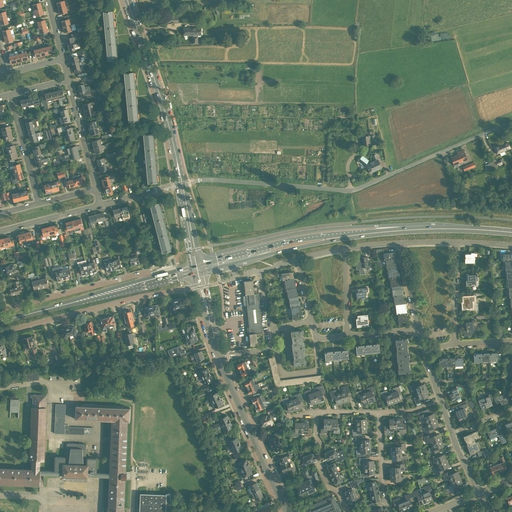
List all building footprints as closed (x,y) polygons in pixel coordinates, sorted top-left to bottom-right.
[(105,28),(114,27),(113,11),(104,12),(105,28)] [(116,43),(114,27),(105,28),(107,44),(116,43)] [(72,37),(66,39),(67,45),(73,44),(78,43),(76,36),(78,35),(77,33),(72,34),(73,37),(72,37)] [(73,44),(67,45),(69,52),(75,50),(74,47),(79,46),(78,43),(73,44)] [(116,43),(107,44),(108,60),(117,60),(116,43)] [(79,65),(82,65),(81,61),(78,62),(72,64),(75,73),(81,72),(79,65)] [(126,89),(135,89),(134,72),(125,73),(126,89)] [(135,89),(126,89),(128,105),(137,105),(135,89)] [(85,91),(79,92),(81,99),(91,96),(90,90),(88,90),(85,91)] [(46,101),(43,102),(44,106),(45,108),(48,107),(47,104),(53,102),(52,100),(50,93),(44,94),(46,101)] [(94,102),(90,103),(83,105),(84,111),(91,109),(94,108),(93,105),(95,105),(94,102)] [(137,105),(128,105),(129,122),(138,121),(137,105)] [(62,117),(69,115),(67,109),(60,111),(62,117)] [(93,115),(91,109),(84,111),(86,117),(93,115)] [(69,115),(62,117),(57,118),(58,121),(60,121),(61,124),(70,122),(69,115)] [(29,122),(26,123),(27,129),(37,127),(36,121),(38,121),(37,119),(38,119),(38,117),(32,118),(32,120),(33,122),(32,122),(32,121),(30,122),(29,122)] [(96,121),(94,121),(87,123),(89,129),(99,127),(97,121),(96,121)] [(3,135),(11,133),(9,126),(2,128),(3,135)] [(37,127),(27,129),(29,135),(35,134),(34,131),(37,130),(36,129),(42,128),(42,126),(37,127)] [(67,126),(57,128),(58,132),(64,131),(65,132),(66,136),(73,134),(72,127),(68,129),(67,126)] [(99,127),(89,129),(90,136),(100,133),(99,130),(103,129),(102,126),(99,127)] [(42,132),(35,134),(29,135),(30,142),(34,141),(34,142),(39,141),(37,137),(40,136),(39,135),(42,134),(42,132)] [(11,133),(3,135),(5,141),(12,139),(11,133)] [(73,134),(66,136),(64,136),(65,143),(75,140),(73,134)] [(145,151),(154,150),(153,134),(144,135),(145,151)] [(362,146),(371,145),(370,136),(361,137),(362,146)] [(101,146),(99,142),(101,141),(100,139),(98,139),(99,140),(92,141),(94,148),(101,146)] [(510,148),(508,142),(500,145),(499,145),(494,147),(496,154),(510,148)] [(14,145),(12,146),(11,144),(4,146),(4,148),(7,147),(8,153),(8,154),(16,152),(14,145)] [(76,146),(73,147),(72,144),(66,146),(68,155),(78,152),(76,146)] [(101,146),(94,148),(95,154),(102,152),(103,152),(102,148),(104,148),(109,147),(108,144),(101,146)] [(32,150),(34,156),(41,154),(39,148),(39,146),(32,147),(33,150),(32,150)] [(156,166),(154,150),(145,151),(147,167),(156,166)] [(464,150),(457,153),(457,155),(451,158),(455,168),(459,166),(458,164),(468,160),(464,150)] [(8,153),(6,154),(6,157),(9,156),(10,160),(13,159),(14,159),(17,158),(16,152),(8,154),(8,153)] [(78,152),(68,155),(64,156),(65,158),(69,157),(69,158),(72,158),(73,160),(80,159),(78,152)] [(357,161),(364,166),(369,160),(362,154),(357,161)] [(375,161),(372,162),(376,170),(381,168),(378,160),(375,155),(373,156),(375,161)] [(42,160),(35,162),(37,168),(44,166),(43,163),(47,162),(47,161),(49,160),(49,158),(42,160)] [(98,166),(108,164),(107,159),(105,158),(97,160),(98,166)] [(376,170),(372,162),(366,165),(370,173),(376,170)] [(12,166),(13,169),(11,169),(10,170),(11,174),(21,171),(20,164),(13,166),(12,166)] [(108,164),(98,166),(100,172),(110,170),(108,164)] [(156,166),(147,167),(148,183),(157,182),(156,166)] [(21,171),(11,174),(10,175),(11,179),(12,179),(13,181),(12,181),(13,184),(19,182),(18,180),(23,178),(21,171)] [(83,184),(82,181),(84,181),(82,174),(74,176),(74,177),(74,179),(76,186),(83,184)] [(104,177),(105,179),(102,180),(104,187),(110,185),(113,184),(112,182),(113,182),(112,179),(109,179),(109,178),(108,178),(108,176),(104,177)] [(67,181),(66,182),(67,185),(68,185),(69,188),(76,186),(74,179),(74,177),(72,178),(73,180),(67,181)] [(56,182),(50,184),(53,192),(59,190),(58,186),(60,185),(59,181),(56,181),(56,182)] [(44,185),(44,186),(42,186),(43,190),(45,189),(46,194),(53,192),(50,184),(44,185)] [(110,185),(104,187),(105,194),(108,193),(109,195),(112,194),(112,192),(110,185)] [(19,193),(21,200),(28,198),(26,191),(19,193)] [(14,194),(12,195),(14,202),(21,200),(19,193),(14,194)] [(154,221),(163,219),(159,203),(150,205),(154,221)] [(127,206),(120,208),(122,214),(124,214),(125,214),(127,214),(128,218),(131,217),(130,211),(128,211),(127,206)] [(113,210),(114,215),(113,215),(114,222),(118,221),(117,216),(119,216),(119,215),(122,214),(120,208),(113,210)] [(103,213),(96,215),(97,221),(98,223),(103,222),(105,226),(108,225),(106,217),(104,218),(103,213)] [(89,216),(90,221),(89,222),(90,228),(94,227),(93,223),(95,222),(95,221),(97,221),(96,215),(89,216)] [(81,218),(72,221),(75,231),(83,229),(81,218)] [(163,219),(154,221),(158,237),(167,234),(163,219)] [(65,222),(66,227),(64,228),(65,231),(67,230),(69,230),(70,233),(75,231),(72,221),(65,222)] [(54,225),(48,227),(50,235),(56,233),(58,232),(57,229),(55,230),(54,225)] [(41,229),(42,233),(40,234),(41,237),(43,236),(43,237),(50,235),(48,227),(41,229)] [(31,231),(24,233),(26,241),(27,244),(27,243),(33,241),(33,239),(35,238),(34,235),(32,236),(31,231)] [(24,233),(18,235),(20,243),(21,246),(27,244),(26,241),(24,233)] [(171,250),(167,234),(158,237),(163,252),(171,250)] [(10,237),(3,238),(5,247),(12,245),(14,244),(13,241),(11,242),(10,237)] [(135,253),(128,255),(129,257),(131,265),(139,263),(138,258),(137,255),(138,255),(138,253),(141,253),(140,247),(136,248),(136,247),(136,246),(133,247),(135,253)] [(383,256),(381,260),(384,260),(386,260),(394,259),(395,259),(394,252),(383,253),(383,256)] [(471,253),(471,254),(465,254),(465,263),(471,263),(474,263),(475,253),(471,253)] [(505,261),(511,260),(511,253),(503,254),(503,261),(505,261)] [(112,261),(114,270),(121,268),(119,259),(120,259),(119,256),(117,256),(117,259),(112,261)] [(363,257),(363,258),(355,258),(356,270),(360,270),(360,274),(365,274),(363,268),(368,267),(367,257),(363,257)] [(105,259),(103,260),(104,263),(105,263),(107,271),(114,270),(112,261),(111,258),(105,259)] [(92,260),(92,263),(87,264),(89,273),(96,271),(94,262),(95,262),(94,259),(92,260)] [(394,264),(394,259),(386,260),(387,269),(388,269),(396,268),(397,268),(396,263),(394,264)] [(86,260),(77,262),(79,266),(80,266),(82,275),(89,273),(87,264),(86,260)] [(9,265),(9,266),(2,268),(3,273),(4,272),(5,276),(11,275),(11,272),(15,271),(14,267),(15,267),(14,264),(9,265)] [(72,277),(70,268),(71,268),(70,265),(68,266),(62,267),(65,279),(72,277)] [(62,266),(53,269),(54,273),(55,273),(58,281),(65,279),(62,267),(62,266)] [(396,268),(388,269),(389,278),(390,278),(398,277),(399,277),(398,273),(396,273),(396,268)] [(285,280),(294,279),(294,276),(293,276),(293,272),(278,274),(278,277),(282,277),(283,280),(285,280)] [(40,276),(38,276),(39,280),(41,288),(48,286),(46,278),(47,277),(46,274),(44,275),(44,277),(43,277),(42,277),(41,276),(40,276)] [(41,288),(39,280),(38,275),(34,276),(35,277),(32,278),(32,276),(30,277),(31,280),(32,280),(34,290),(41,288)] [(476,275),(473,275),(468,275),(468,280),(466,281),(466,286),(471,285),(476,284),(477,284),(477,281),(476,281),(476,275)] [(398,277),(390,278),(391,287),(392,287),(400,286),(401,286),(400,281),(398,282),(398,277)] [(295,283),(294,279),(285,280),(286,289),(287,289),(296,287),(295,283)] [(249,327),(262,326),(258,286),(253,287),(253,280),(244,281),(249,327)] [(10,289),(8,290),(9,293),(11,292),(12,295),(17,293),(18,294),(22,293),(21,288),(23,288),(22,284),(19,285),(18,283),(19,283),(18,281),(14,282),(15,288),(10,289)] [(400,286),(392,287),(393,296),(394,296),(402,295),(403,295),(402,290),(400,291),(400,286)] [(296,287),(287,289),(288,298),(289,298),(298,296),(297,292),(296,287)] [(356,292),(357,299),(365,299),(365,295),(366,294),(366,291),(368,291),(367,287),(357,288),(358,292),(356,292)] [(402,300),(402,295),(394,296),(395,305),(396,305),(404,304),(405,304),(404,300),(402,300)] [(298,296),(289,298),(290,307),(291,307),(300,305),(299,300),(298,300),(298,296)] [(475,304),(474,297),(464,297),(464,301),(465,301),(465,304),(463,304),(464,308),(473,308),(473,310),(476,310),(476,304),(475,304)] [(183,298),(179,299),(179,298),(176,299),(178,308),(182,307),(182,310),(185,309),(185,306),(183,298)] [(172,300),(172,301),(169,302),(171,310),(172,313),(175,312),(174,309),(178,308),(176,299),(172,300)] [(160,313),(160,312),(158,304),(154,305),(150,306),(153,315),(157,314),(160,313)] [(404,304),(396,305),(397,314),(406,313),(407,313),(406,308),(404,309),(404,304)] [(301,310),(300,305),(291,307),(293,319),(299,318),(299,315),(302,314),(302,310),(301,310)] [(147,307),(143,308),(146,317),(146,316),(147,319),(150,318),(149,316),(153,315),(150,306),(147,307)] [(131,328),(127,312),(123,313),(126,323),(129,333),(124,335),(127,345),(135,343),(133,338),(132,333),(131,330),(132,329),(131,328)] [(406,318),(406,313),(397,314),(399,326),(405,326),(404,322),(409,322),(408,317),(406,318)] [(358,322),(356,322),(357,327),(368,326),(367,314),(357,315),(358,322)] [(107,318),(109,326),(113,326),(114,329),(116,329),(115,325),(113,317),(111,317),(110,317),(109,316),(108,317),(107,318)] [(103,319),(101,320),(103,328),(104,332),(105,333),(107,332),(107,331),(106,327),(109,326),(107,318),(106,318),(106,317),(104,318),(103,319)] [(85,322),(86,323),(84,323),(86,332),(90,331),(91,335),(94,334),(92,325),(92,326),(91,322),(89,322),(89,321),(85,322)] [(473,322),(466,323),(466,330),(463,331),(464,336),(472,335),(471,331),(473,330),(473,322)] [(74,326),(71,327),(71,326),(67,327),(69,335),(73,334),(74,337),(76,336),(76,334),(74,326)] [(193,327),(191,328),(190,326),(181,329),(183,333),(185,332),(187,336),(195,334),(193,327)] [(264,344),(262,326),(249,327),(251,345),(264,344)] [(64,328),(64,329),(61,330),(62,337),(63,337),(64,340),(66,339),(66,336),(69,335),(67,327),(64,328)] [(292,340),(303,339),(303,337),(302,337),(302,330),(291,331),(292,340)] [(187,336),(188,340),(185,341),(187,345),(196,342),(195,341),(197,340),(195,334),(187,336)] [(34,338),(32,339),(32,336),(23,338),(26,350),(31,349),(33,357),(37,356),(36,352),(37,352),(36,348),(35,349),(35,348),(34,344),(35,344),(34,338)] [(396,348),(407,347),(406,338),(395,339),(396,348)] [(303,339),(292,340),(293,348),(303,347),(303,340),(303,339)] [(10,350),(5,352),(3,343),(0,344),(0,354),(1,354),(2,356),(8,355),(8,357),(12,356),(10,350)] [(372,354),(371,344),(363,345),(364,354),(372,354)] [(379,344),(371,344),(372,354),(380,353),(379,344)] [(364,354),(363,345),(356,346),(357,355),(364,354)] [(172,353),(170,354),(171,356),(173,356),(173,357),(181,354),(181,355),(186,353),(185,351),(182,351),(181,347),(178,348),(171,350),(172,353)] [(304,354),(303,347),(293,348),(294,356),(304,355),(304,354)] [(408,356),(407,347),(396,348),(397,357),(408,356)] [(341,360),(340,350),(332,351),(333,361),(341,360)] [(348,350),(340,350),(341,360),(349,359),(348,350)] [(194,353),(195,354),(190,356),(192,360),(196,358),(197,361),(204,359),(201,351),(194,353)] [(333,361),(332,351),(325,352),(325,361),(333,361)] [(490,363),(489,353),(481,354),(482,363),(482,364),(490,363)] [(497,353),(489,353),(490,363),(497,363),(497,353)] [(482,363),(481,354),(473,354),(474,363),(482,363)] [(59,355),(52,357),(54,366),(61,364),(59,355)] [(304,357),(304,355),(294,356),(294,365),(305,364),(304,357)] [(275,356),(268,358),(276,387),(322,381),(322,380),(321,377),(321,375),(281,380),(275,356)] [(409,364),(408,356),(397,357),(397,365),(409,364)] [(447,368),(447,358),(439,359),(439,368),(447,368)] [(454,358),(447,358),(447,368),(455,367),(454,358)] [(462,358),(454,358),(455,367),(463,367),(462,358)] [(248,364),(247,365),(245,361),(237,364),(239,369),(239,368),(240,370),(249,366),(248,364)] [(409,364),(397,365),(398,373),(409,372),(409,364)] [(252,365),(249,366),(240,370),(241,372),(240,372),(242,376),(250,373),(249,370),(254,367),(253,365),(252,365)] [(201,378),(210,374),(207,368),(198,372),(199,375),(200,378),(201,378)] [(38,373),(26,375),(27,381),(39,379),(38,375),(38,373)] [(210,376),(210,374),(201,378),(204,384),(213,380),(211,376),(210,376)] [(248,388),(255,384),(253,378),(244,382),(246,386),(247,386),(248,388)] [(258,383),(255,384),(248,388),(248,389),(248,390),(249,394),(261,389),(258,383)] [(424,384),(419,386),(418,383),(410,386),(412,392),(416,391),(417,393),(426,390),(424,384)] [(318,391),(315,392),(318,402),(324,399),(322,395),(325,394),(322,385),(316,387),(318,391)] [(346,391),(347,394),(350,393),(347,385),(342,387),(343,392),(346,391)] [(400,401),(399,396),(402,394),(401,392),(403,391),(401,385),(393,388),(394,392),(391,393),(394,403),(400,401)] [(368,392),(366,393),(369,402),(375,400),(373,395),(376,394),(373,386),(367,388),(368,392)] [(451,390),(447,392),(449,397),(450,396),(452,402),(456,400),(457,401),(457,400),(457,399),(460,398),(457,389),(456,388),(451,390)] [(315,392),(312,393),(310,390),(304,392),(307,400),(310,399),(312,404),(318,402),(315,392)] [(340,393),(337,394),(336,390),(329,392),(332,400),(336,399),(337,404),(343,402),(340,393)] [(366,393),(362,394),(361,390),(355,392),(358,400),(361,399),(363,405),(369,402),(366,393)] [(391,393),(388,394),(387,390),(381,393),(383,401),(387,400),(388,405),(394,403),(391,393)] [(416,406),(423,404),(422,402),(424,401),(423,398),(428,396),(426,390),(417,393),(418,396),(413,398),(416,406)] [(346,391),(343,392),(340,393),(343,402),(349,400),(347,394),(346,391)] [(507,403),(511,401),(511,400),(508,391),(505,392),(506,393),(495,397),(494,394),(493,394),(496,403),(500,402),(501,405),(505,404),(504,403),(507,402),(507,403)] [(212,402),(220,398),(217,392),(208,396),(211,402),(212,402)] [(489,396),(478,401),(481,410),(492,405),(490,400),(493,400),(491,395),(493,394),(490,392),(488,394),(489,396)] [(292,400),(295,410),(302,407),(300,402),(303,401),(300,393),(294,395),(295,399),(292,400)] [(0,483),(40,485),(40,474),(63,475),(64,475),(64,478),(87,479),(87,477),(88,477),(88,476),(107,476),(108,476),(110,477),(109,507),(108,507),(108,511),(123,511),(124,508),(123,508),(124,480),(124,479),(124,478),(126,478),(127,473),(124,473),(125,472),(125,471),(127,421),(129,421),(130,408),(104,407),(104,406),(80,405),(80,406),(76,406),(75,419),(80,419),(103,420),(104,420),(113,420),(111,473),(96,473),(97,459),(88,458),(88,461),(86,461),(86,444),(69,443),(67,443),(66,460),(65,460),(65,457),(56,457),(55,471),(41,471),(41,470),(39,470),(40,461),(44,461),(46,395),(33,394),(30,460),(33,460),(33,467),(33,470),(0,468),(0,483)] [(255,405),(263,402),(260,396),(252,399),(254,403),(255,405)] [(292,400),(289,401),(288,397),(282,399),(285,408),(288,407),(289,412),(295,410),(292,400)] [(221,400),(220,398),(212,402),(214,408),(223,404),(222,400),(221,400)] [(11,399),(10,411),(19,411),(19,399),(19,400),(11,399)] [(266,403),(265,401),(263,402),(255,405),(256,407),(255,407),(257,411),(265,408),(264,404),(266,403)] [(460,409),(458,410),(458,409),(455,410),(459,422),(464,420),(463,417),(466,416),(465,412),(466,412),(464,408),(469,406),(467,403),(459,406),(460,409)] [(67,425),(65,424),(66,404),(56,404),(55,433),(93,435),(93,428),(69,427),(69,426),(68,425),(67,425)] [(424,414),(419,416),(421,422),(425,420),(426,423),(435,420),(433,414),(427,416),(426,413),(424,414)] [(218,419),(219,422),(213,425),(214,428),(221,425),(221,426),(222,425),(230,421),(227,415),(218,419)] [(268,426),(267,424),(272,422),(269,415),(267,416),(266,415),(263,417),(263,418),(260,419),(263,426),(264,425),(264,427),(268,426)] [(365,419),(360,419),(360,416),(351,416),(352,423),(356,423),(356,426),(366,426),(365,419)] [(324,419),(324,425),(321,424),(321,433),(327,433),(327,429),(330,429),(330,419),(324,419)] [(330,419),(330,429),(334,429),(333,433),(340,433),(340,425),(337,425),(337,419),(330,419)] [(396,429),(396,419),(389,420),(390,426),(384,426),(385,434),(393,433),(393,429),(396,429)] [(402,419),(396,419),(396,429),(399,429),(400,433),(406,433),(405,425),(402,425),(402,419)] [(426,423),(427,426),(424,428),(426,434),(433,431),(432,428),(438,426),(435,420),(426,423)] [(231,424),(230,421),(222,425),(224,431),(233,427),(232,423),(231,424)] [(303,423),(302,423),(301,433),(304,433),(304,437),(311,437),(311,428),(308,428),(308,423),(307,423),(307,422),(307,421),(304,421),(303,422),(303,423)] [(295,423),(295,428),(292,428),(292,437),(298,437),(298,433),(301,433),(302,423),(295,423)] [(356,426),(356,429),(352,429),(352,436),(361,436),(361,432),(366,432),(366,426),(356,426)] [(502,431),(498,433),(496,428),(487,431),(490,439),(493,438),(493,437),(498,436),(501,444),(506,442),(502,431)] [(476,431),(471,433),(463,437),(465,440),(467,446),(475,443),(475,442),(474,438),(478,437),(476,431)] [(275,438),(269,440),(274,451),(275,451),(276,451),(277,451),(278,450),(278,449),(281,448),(277,437),(281,435),(280,432),(274,434),(275,438)] [(438,434),(432,437),(431,434),(424,437),(426,443),(430,441),(431,444),(441,440),(438,434)] [(369,440),(364,440),(364,437),(355,438),(356,444),(360,444),(360,447),(370,446),(369,440)] [(236,438),(228,442),(227,442),(228,442),(230,448),(239,444),(236,438)] [(433,447),(429,448),(430,455),(439,451),(437,449),(443,446),(441,440),(431,444),(433,447)] [(467,446),(470,455),(475,454),(474,452),(479,450),(476,442),(475,442),(475,443),(467,446)] [(397,444),(397,447),(391,447),(391,454),(401,453),(401,450),(405,450),(405,443),(397,444)] [(239,444),(230,448),(231,450),(232,450),(234,454),(243,450),(241,446),(240,446),(239,444)] [(360,447),(360,450),(356,450),(356,456),(365,456),(365,453),(370,452),(370,446),(360,447)] [(344,455),(343,453),(343,450),(336,453),(334,449),(330,451),(329,450),(326,452),(326,453),(325,453),(326,456),(325,456),(326,457),(325,457),(326,459),(327,459),(327,460),(328,459),(328,460),(336,456),(337,459),(344,455)] [(307,455),(308,455),(303,457),(305,464),(315,461),(314,460),(315,460),(314,456),(313,456),(312,454),(311,453),(307,455)] [(401,453),(391,454),(392,460),(398,460),(398,463),(406,462),(406,456),(401,456),(401,453)] [(443,455),(438,457),(437,454),(429,457),(432,463),(435,462),(437,464),(446,461),(443,455)] [(286,456),(278,459),(281,466),(289,462),(287,458),(289,457),(288,455),(286,456)] [(373,460),(368,461),(368,457),(359,458),(359,465),(364,464),(364,468),(374,467),(373,460)] [(502,463),(497,465),(499,471),(506,468),(504,463),(505,463),(503,457),(500,458),(502,463)] [(245,460),(238,463),(236,464),(237,467),(240,466),(241,470),(249,466),(250,466),(248,461),(246,462),(245,460)] [(437,464),(438,467),(434,469),(436,475),(444,472),(443,469),(448,467),(446,461),(437,464)] [(289,462),(281,466),(280,466),(283,472),(288,470),(290,473),(295,470),(293,465),(291,466),(289,462)] [(499,471),(497,465),(496,462),(488,465),(490,469),(491,469),(492,470),(491,471),(493,474),(499,471)] [(331,475),(338,472),(336,468),(337,467),(335,464),(334,464),(334,463),(327,466),(329,471),(329,472),(330,475),(331,475)] [(396,465),(396,468),(390,468),(390,475),(400,474),(400,471),(404,471),(404,464),(396,465)] [(241,470),(243,474),(240,475),(242,478),(248,475),(252,473),(249,466),(241,470)] [(364,468),(364,471),(360,471),(360,477),(369,477),(369,474),(374,473),(374,467),(364,468)] [(303,473),(305,481),(295,486),(299,494),(314,487),(313,486),(315,485),(320,484),(316,471),(311,473),(312,475),(309,476),(307,471),(303,473)] [(457,472),(451,474),(450,471),(443,474),(445,480),(449,479),(450,481),(459,478),(457,472)] [(338,472),(331,475),(332,476),(331,476),(332,480),(333,479),(334,481),(333,482),(335,485),(339,484),(338,483),(342,481),(342,480),(341,476),(340,477),(338,472)] [(400,477),(400,474),(390,475),(391,481),(397,481),(397,484),(405,483),(404,477),(400,477)] [(450,481),(451,484),(447,486),(448,489),(445,490),(447,493),(459,488),(458,485),(462,484),(459,478),(450,481)] [(368,483),(368,484),(367,484),(368,488),(369,488),(371,497),(370,497),(371,501),(372,501),(372,502),(379,501),(378,495),(379,495),(378,491),(377,491),(378,490),(377,487),(377,486),(376,487),(375,481),(368,483)] [(249,486),(247,487),(248,489),(250,488),(250,489),(251,492),(252,492),(252,493),(259,490),(259,489),(260,489),(258,486),(256,483),(249,486)] [(424,488),(421,489),(426,502),(432,500),(430,494),(432,493),(429,485),(424,488)] [(352,489),(345,492),(346,494),(345,495),(347,499),(348,498),(350,503),(351,503),(352,505),(357,503),(356,501),(357,500),(355,496),(356,496),(354,492),(353,492),(352,489)] [(418,490),(412,493),(415,500),(418,499),(420,505),(426,502),(421,489),(418,490)] [(259,499),(260,499),(260,498),(263,497),(259,490),(252,493),(256,500),(259,499)] [(169,511),(170,493),(166,494),(166,495),(164,495),(140,494),(140,503),(139,503),(139,511),(169,511)] [(406,500),(403,501),(407,510),(413,507),(410,502),(413,501),(410,493),(404,496),(406,500)] [(339,511),(333,497),(305,508),(306,511),(339,511)] [(403,501),(400,502),(398,498),(392,501),(395,508),(398,507),(400,511),(401,511),(407,510),(403,501)]
